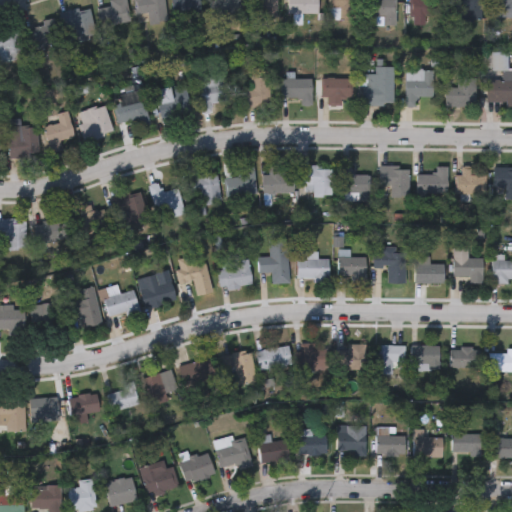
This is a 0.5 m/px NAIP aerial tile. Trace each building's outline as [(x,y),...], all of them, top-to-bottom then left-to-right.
[(108,1),(113,0),(125,0),(130,24),(100,29),(97,11),(110,8),(108,1)] [(134,17),(134,0),(164,0),(164,17),(134,17)] [(200,0),(200,18),(171,18),(171,0),(200,0)] [(241,0),(241,16),(215,16),(215,2),(228,2),(228,0),(241,0)] [(277,0),(277,20),(250,20),(250,0),(277,0)] [(288,14),(288,0),(318,0),(318,14),(288,14)] [(327,22),(327,0),(356,0),(356,22),(327,22)] [(368,18),(368,0),(396,0),(396,26),(385,26),(385,18),(368,18)] [(442,0),(442,17),(409,17),(409,0),(442,0)] [(461,13),(452,13),(452,0),(481,0),(481,22),(461,22),(461,13)] [(511,0),(511,18),(490,18),(490,0),(511,0)] [(77,39),(77,33),(61,33),(61,12),(91,12),(91,39),(77,39)] [(59,46),(33,50),(30,30),(42,28),(41,22),(55,20),(59,46)] [(0,34),(20,32),(22,60),(0,61),(0,34)] [(393,106),(363,106),(363,76),(375,76),(375,68),(393,68),(393,106)] [(405,108),(405,72),(433,72),(433,97),(417,97),(417,108),(405,108)] [(197,79),(225,75),(229,102),(211,105),(212,114),(202,115),(197,79)] [(475,108),(445,108),(445,89),(457,89),(457,77),(475,77),(475,108)] [(239,89),(250,89),(250,78),(267,78),(267,108),(239,108),(239,89)] [(311,107),(300,107),(300,98),(280,98),(280,80),(311,80),(311,107)] [(352,80),(352,100),(341,100),(341,108),(327,108),(327,98),(321,98),(321,80),(352,80)] [(511,104),(486,104),(486,82),(511,82),(511,104)] [(162,119),(156,91),(171,88),(172,92),(186,90),(190,114),(162,119)] [(148,121),(119,127),(113,98),(142,92),(148,121)] [(79,124),(88,121),(85,111),(104,106),(113,134),(85,143),(79,124)] [(75,141),(48,148),(43,128),(59,124),(57,115),(68,113),(75,141)] [(20,128),(37,127),(39,152),(19,152),(19,166),(8,166),(6,120),(20,120),(20,128)] [(341,166),(353,166),(353,175),(369,175),(369,199),(341,199),(341,166)] [(302,197),(302,167),(332,167),(332,197),(302,197)] [(379,197),(379,167),(408,167),(408,197),(379,197)] [(281,174),(294,174),(294,195),(263,195),(263,176),(269,176),(269,168),(281,168),(281,174)] [(447,168),(447,195),(417,195),(417,176),(435,176),(435,168),(447,168)] [(454,195),(454,176),(461,176),(461,168),(478,168),(478,195),(454,195)] [(254,169),(256,195),(225,198),(224,179),(241,178),(241,170),(254,169)] [(494,188),(494,169),(511,169),(511,201),(505,201),(505,188),(494,188)] [(219,204),(203,205),(202,195),(189,196),(187,176),(218,174),(219,204)] [(148,187),(160,184),(162,192),(177,188),(184,215),(174,217),(172,210),(155,214),(148,187)] [(148,220),(118,228),(110,199),(139,190),(148,220)] [(78,237),(71,214),(101,205),(108,228),(78,237)] [(0,219),(25,219),(25,250),(8,250),(8,239),(0,239),(0,219)] [(65,243),(35,243),(35,220),(66,220),(65,243)] [(271,285),(271,274),(259,274),(258,259),(269,259),(269,241),(288,240),(288,285),(271,285)] [(387,285),(387,268),(373,268),(373,252),(382,252),(382,248),(395,248),(395,254),(404,254),(404,285),(387,285)] [(482,284),(469,284),(469,277),(453,277),(453,249),(468,249),(468,259),(482,259),(482,284)] [(329,260),(329,281),(298,281),(298,254),(317,254),(317,260),(329,260)] [(365,258),(365,283),(349,283),(349,277),(338,277),(338,258),(365,258)] [(443,285),(414,285),(414,259),(427,259),(427,265),(443,265),(443,285)] [(251,287),(219,289),(218,271),(237,270),(236,262),(249,261),(251,287)] [(511,283),(492,283),(492,261),(511,261),(511,283)] [(195,297),(192,283),(179,286),(175,270),(206,264),(212,294),(195,297)] [(158,286),(171,283),(175,303),(144,309),(140,291),(145,290),(143,279),(156,276),(158,286)] [(76,302),(82,301),(80,291),(94,288),(100,325),(81,328),(76,302)] [(103,299),(133,291),(138,310),(108,318),(103,299)] [(59,305),(60,330),(34,332),(33,306),(59,305)] [(0,331),(0,308),(24,308),(24,331),(0,331)] [(313,350),(323,350),(323,370),(296,370),(296,345),(313,345),(313,350)] [(364,371),(331,371),(331,351),(346,351),(346,345),(364,345),(364,371)] [(391,375),(372,375),(372,346),(401,346),(401,361),(391,361),(391,375)] [(409,367),(409,346),(437,346),(437,367),(409,367)] [(256,370),(255,349),(287,348),(288,369),(256,370)] [(479,349),(479,368),(448,368),(448,349),(479,349)] [(252,372),(225,377),(221,356),(249,351),(252,372)] [(511,352),(511,372),(487,372),(487,352),(511,352)] [(182,389),(177,366),(209,359),(214,382),(182,389)] [(152,403),(145,377),(169,371),(176,397),(152,403)] [(104,393),(132,386),(137,405),(109,412),(104,393)] [(68,417),(65,398),(95,393),(98,412),(68,417)] [(27,419),(27,399),(56,399),(56,419),(27,419)] [(0,402),(20,402),(20,428),(0,428),(0,402)] [(353,452),(335,452),(335,426),(364,426),(364,457),(353,457),(353,452)] [(374,456),(374,427),(387,427),(387,437),(403,437),(403,456),(374,456)] [(441,457),(412,457),(412,430),(422,430),(422,438),(441,438),(441,457)] [(479,434),(479,455),(450,455),(450,434),(479,434)] [(248,466),(217,471),(213,441),(244,436),(248,466)] [(296,436),(325,436),(325,456),(296,456),(296,436)] [(511,458),(490,458),(490,439),(511,439),(511,458)] [(256,444),(285,440),(287,460),(259,464),(256,444)] [(184,483),(177,462),(205,453),(212,474),(184,483)] [(177,488),(146,497),(138,469),(154,464),(156,472),(171,468),(177,488)] [(135,501),(108,506),(104,483),(130,477),(135,501)] [(93,484),(93,511),(68,511),(68,484),(93,484)] [(46,511),(46,509),(29,509),(29,490),(43,490),(43,485),(60,485),(60,511),(46,511)] [(0,511),(0,486),(21,486),(21,511),(0,511)]
